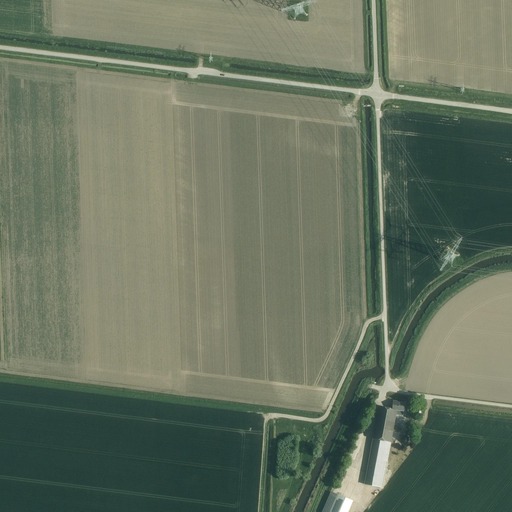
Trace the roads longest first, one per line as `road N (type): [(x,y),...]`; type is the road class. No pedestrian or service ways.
road 1 (unclassified): [(511,407),(398,392),(388,381),(376,94)]
road 2 (unclassified): [(376,94),(0,47)]
road 3 (unclassified): [(511,111),(376,94)]
